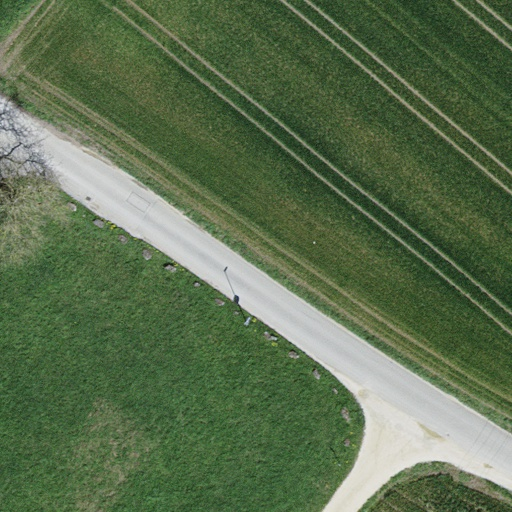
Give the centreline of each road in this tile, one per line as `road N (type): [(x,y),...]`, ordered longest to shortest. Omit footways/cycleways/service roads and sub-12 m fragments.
road 1 (residential): [(511,456),(0,126)]
road 2 (track): [(406,392),(331,511)]
